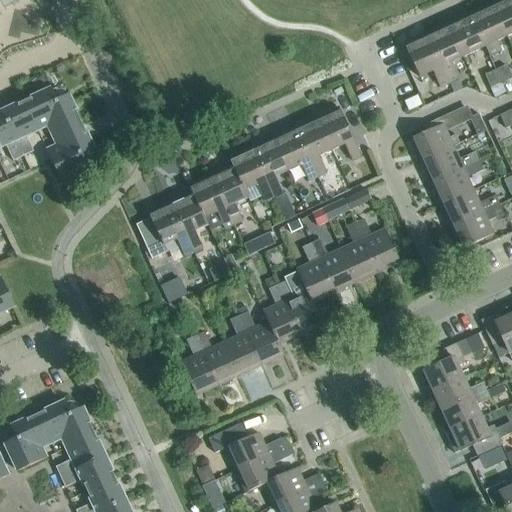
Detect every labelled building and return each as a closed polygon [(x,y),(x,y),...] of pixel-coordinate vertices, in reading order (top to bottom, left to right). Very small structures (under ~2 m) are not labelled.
[(511,34),(511,0),(500,0),(491,4),(506,37),(511,34)] [(506,37),(491,4),(469,15),(485,47),(506,37)] [(485,47),(469,15),(448,25),(463,57),(485,47)] [(450,63),(463,57),(448,25),(426,35),(449,84),(455,81),(458,80),(450,63)] [(449,84),(426,35),(404,45),(419,78),(432,72),(440,88),(449,84)] [(506,66),(495,71),(501,84),(511,79),(506,66)] [(501,84),(495,71),(485,76),(490,89),(501,84)] [(455,81),(449,84),(453,94),(462,90),(458,80),(455,81)] [(417,90),(414,91),(417,96),(419,101),(419,102),(422,101),(425,99),(420,88),(417,90)] [(51,89),(24,102),(37,130),(48,125),(53,136),(81,123),(68,96),(57,101),(51,89)] [(421,106),(419,101),(417,96),(404,102),(408,111),(421,106)] [(37,130),(24,102),(2,112),(23,157),(33,152),(26,136),(37,130)] [(469,120),(472,119),(466,107),(462,108),(456,111),(439,119),(442,125),(410,140),(420,163),(452,148),(447,135),(445,132),(469,120)] [(339,108),(316,118),(331,151),(344,145),(352,162),(361,157),(339,108)] [(511,126),(511,115),(510,111),(500,116),(506,129),(511,126)] [(23,157),(2,112),(0,113),(0,147),(5,145),(13,162),(23,157)] [(472,119),(469,120),(477,136),(486,132),(479,116),(472,119)] [(331,151),(316,118),(294,128),(317,177),(326,173),(318,157),(331,151)] [(87,167),(93,150),(81,123),(53,136),(57,146),(46,151),(60,180),(87,167)] [(317,177),(294,128),(273,138),(287,171),(300,165),(308,182),(317,177)] [(287,171),(273,138),(251,148),(273,198),(282,193),(275,177),(287,171)] [(273,198),(251,148),(228,159),(232,166),(244,191),(257,185),(264,202),(273,198)] [(430,185),(479,162),(475,153),(458,161),(452,148),(420,163),(430,185)] [(483,171),(479,162),(430,185),(440,206),(473,191),(467,178),(483,171)] [(248,198),(244,191),(232,166),(211,176),(233,225),(242,221),(235,205),(248,198)] [(192,193),(170,203),(193,252),(202,248),(194,232),(208,226),(209,229),(222,224),(224,229),(233,225),(211,176),(188,186),(192,193)] [(371,201),(366,189),(343,199),(349,212),(371,201)] [(450,228),(499,206),(495,197),(479,204),(473,191),(440,206),(450,228)] [(349,212),(343,199),(322,209),(327,221),(349,212)] [(184,256),(193,252),(170,203),(148,213),(150,218),(135,225),(151,258),(165,251),(163,246),(176,240),(184,256)] [(288,203),(278,208),(284,222),(292,219),(295,217),(288,203)] [(503,214),(499,206),(450,228),(460,251),(493,235),(487,222),(503,214)] [(322,209),(311,214),(316,226),(327,221),(322,209)] [(297,220),(286,225),(290,233),(301,228),(297,220)] [(364,220),(354,224),(377,273),(400,263),(384,230),(371,237),(364,220)] [(377,273),(354,224),(346,228),(353,245),(340,251),(355,283),(377,273)] [(269,233),(243,245),(248,256),(274,244),(269,233)] [(355,283),(340,251),(327,257),(320,240),(311,244),(334,293),(355,283)] [(334,293),(311,244),(302,248),(309,265),(296,271),(297,272),(306,292),(307,292),(312,303),(334,293)] [(231,256),(223,259),(229,272),(236,268),(234,263),(231,256)] [(322,325),(312,303),(307,292),(306,292),(297,272),(284,278),(286,282),(277,286),(300,335),(322,325)] [(0,278),(0,313),(14,307),(1,278),(0,278)] [(169,304),(186,296),(179,280),(161,288),(169,304)] [(300,335),(277,286),(268,290),(276,306),(262,313),(268,323),(278,345),(279,345),(300,335)] [(268,323),(255,329),(248,313),(239,317),(261,366),(284,356),(279,345),(278,345),(268,323)] [(511,315),(501,321),(497,313),(480,322),(492,347),(503,342),(509,354),(511,361),(511,315)] [(261,366),(239,317),(230,321),(237,337),(224,343),(240,376),(261,366)] [(240,376),(224,343),(211,349),(204,333),(195,337),(218,386),(240,376)] [(218,386),(195,337),(186,341),(194,357),(180,364),(195,396),(218,386)] [(471,338),(458,343),(464,357),(477,352),(471,338)] [(463,379),(457,367),(465,364),(456,344),(430,356),(435,367),(423,372),(429,385),(423,387),(427,395),(463,379)] [(441,412),(486,392),(483,384),(468,390),(463,379),(427,395),(431,403),(436,400),(441,412)] [(499,386),(486,392),(490,400),(503,394),(499,386)] [(490,400),(486,392),(441,412),(447,424),(441,426),(445,434),(481,418),(476,406),(490,400)] [(95,436),(82,408),(70,414),(65,402),(38,415),(51,443),(61,438),(67,449),(95,436)] [(41,448),(51,443),(38,415),(11,427),(16,439),(4,444),(17,472),(46,459),(41,448)] [(486,429),(481,418),(445,434),(449,442),(454,439),(460,452),(472,446),(477,457),(502,445),(500,440),(511,434),(511,423),(495,430),(493,426),(486,429)] [(258,434),(248,438),(241,424),(208,439),(215,454),(225,449),(236,471),(285,448),(280,439),(264,447),(258,434)] [(105,457),(95,436),(67,449),(72,460),(55,468),(60,478),(105,457)] [(287,436),(280,439),(285,448),(291,445),(287,436)] [(289,457),(285,448),(236,471),(246,494),(264,485),(278,478),(278,477),(272,465),(289,457)] [(115,479),(105,457),(60,478),(65,488),(81,481),(86,492),(115,479)] [(274,506),(323,483),(319,474),(303,482),(296,469),(278,477),(278,478),(264,485),(274,506)] [(100,511),(125,501),(115,479),(86,492),(92,504),(75,511),(100,511)] [(216,481),(203,487),(208,498),(221,491),(216,481)] [(511,511),(511,487),(508,489),(504,482),(485,491),(494,511),(506,511),(508,511),(507,511),(511,511)] [(327,492),(323,483),(274,506),(276,511),(316,511),(311,500),(327,492)] [(129,511),(125,501),(100,511),(129,511)]
